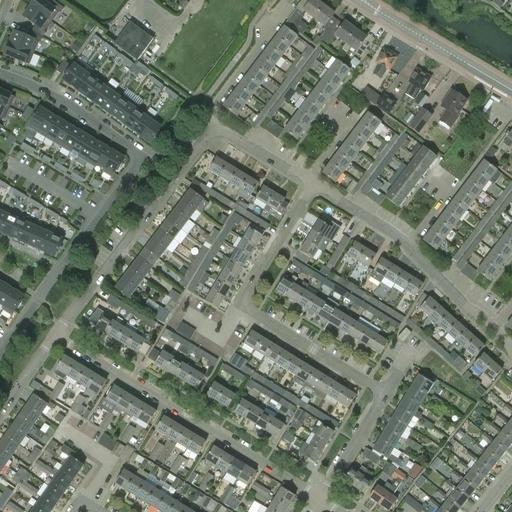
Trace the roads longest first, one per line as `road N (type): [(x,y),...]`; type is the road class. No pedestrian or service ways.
road 1 (residential): [(0,74),(69,106),(142,157),(0,354)]
road 2 (residential): [(321,500),(54,338)]
road 3 (residential): [(54,338),(214,133)]
road 4 (residential): [(385,396),(241,308)]
road 5 (tertiary): [(511,91),(376,11)]
road 6 (residential): [(214,133),(214,105),(288,8)]
road 7 (residential): [(241,308),(314,187)]
road 8 (residential): [(321,500),(385,396)]
